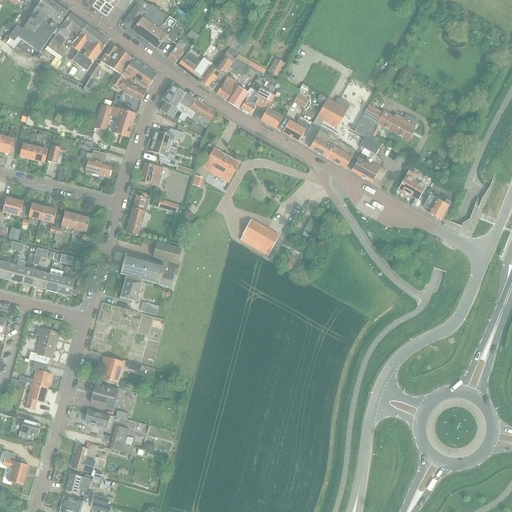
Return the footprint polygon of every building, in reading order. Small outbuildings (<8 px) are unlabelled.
[(39,52),(68,13),(50,0),(41,0),(31,14),(29,17),(30,18),(22,29),(17,25),(8,37),(14,41),(17,37),(39,52)] [(178,36),(185,26),(178,21),(177,22),(152,4),(147,11),(137,4),(122,24),(157,49),(171,31),(178,36)] [(78,35),(85,25),(70,14),(58,30),(47,46),(62,57),(70,47),(78,35)] [(78,35),(70,47),(78,52),(72,61),(86,71),(100,52),(101,52),(108,42),(85,25),(78,35)] [(194,42),(198,36),(191,30),(186,36),(194,42)] [(181,50),(185,45),(179,41),(166,59),(175,65),(184,52),(181,50)] [(120,75),(131,58),(111,45),(100,62),(118,73),(111,84),(117,88),(124,92),(141,101),(147,92),(130,84),(125,80),(125,81),(123,79),(124,78),(120,75)] [(177,67),(198,82),(207,71),(211,64),(203,58),(200,62),(187,52),(177,67)] [(216,69),(224,74),(235,59),(226,52),(222,58),(223,58),(216,69)] [(148,69),(131,58),(120,75),(124,78),(123,79),(125,81),(125,80),(127,77),(138,84),(148,69)] [(248,66),(235,59),(224,74),(227,70),(235,76),(237,73),(241,76),(248,66)] [(283,65),(276,60),(269,72),(277,76),(283,65)] [(91,80),(100,66),(96,63),(87,77),(80,88),(85,91),(91,80)] [(219,73),(209,67),(211,64),(207,71),(198,82),(211,91),(217,84),(214,82),(217,78),(216,77),(219,73)] [(156,74),(148,69),(138,84),(146,89),(156,74)] [(232,106),(237,108),(240,102),(241,103),(244,99),(243,98),(245,96),(244,95),(245,92),(237,86),(238,84),(233,80),(231,82),(227,78),(216,94),(232,106)] [(165,102),(160,110),(172,118),(177,110),(181,113),(181,114),(178,118),(183,122),(187,116),(206,128),(216,113),(172,85),(162,100),(165,102)] [(256,105),(263,108),(271,94),(259,87),(251,102),(246,99),(247,97),(245,96),(243,98),(244,99),(241,103),(240,102),(237,108),(250,116),(256,105)] [(271,94),(263,108),(265,110),(260,121),(275,129),(282,117),(270,110),(273,104),(270,103),(274,96),(271,94)] [(316,116),(321,108),(297,94),(293,102),(316,116)] [(327,98),(321,108),(316,117),(336,128),(347,110),(327,98)] [(128,138),(136,114),(102,103),(94,127),(105,131),(110,116),(117,118),(113,133),(128,138)] [(368,105),(362,115),(377,123),(408,140),(414,130),(412,130),(415,125),(396,115),(395,118),(383,111),(382,113),(368,105)] [(362,115),(353,132),(363,138),(363,137),(364,135),(366,132),(370,134),(374,128),(377,123),(362,115)] [(298,142),(305,130),(289,120),(282,133),(298,142)] [(12,126),(9,138),(0,135),(0,152),(9,155),(13,139),(16,140),(18,131),(15,131),(16,127),(12,126)] [(152,141),(171,147),(173,140),(178,142),(180,138),(182,139),(184,133),(171,129),(169,135),(156,130),(152,141)] [(325,158),(326,159),(337,141),(336,140),(337,138),(324,131),(323,133),(319,131),(309,148),(326,158),(325,158)] [(375,155),(381,145),(364,135),(363,138),(358,146),(375,155)] [(171,147),(152,141),(149,151),(162,156),(160,162),(177,168),(178,165),(179,161),(174,159),(175,156),(169,153),(171,147)] [(337,141),(326,159),(344,169),(355,150),(337,141)] [(19,157),(32,160),(35,147),(22,144),(19,157)] [(56,163),(60,148),(51,146),(48,161),(56,163)] [(35,147),(32,160),(44,164),(48,150),(35,147)] [(231,177),(239,164),(213,149),(205,164),(219,172),(220,170),(231,177)] [(85,172),(108,178),(111,166),(105,164),(107,154),(93,150),(92,154),(87,153),(85,159),(88,160),(85,172)] [(360,153),(358,158),(351,171),(357,174),(357,175),(371,183),(374,178),(380,182),(386,171),(371,163),(371,164),(365,161),(367,157),(360,153)] [(158,187),(161,175),(163,168),(145,163),(143,170),(139,182),(158,187)] [(177,168),(176,170),(192,176),(194,171),(178,165),(177,168)] [(398,189),(405,192),(417,200),(425,187),(413,181),(416,176),(408,171),(398,189)] [(146,212),(149,200),(145,199),(145,198),(136,195),(126,232),(138,236),(145,212),(146,212)] [(440,220),(450,202),(448,200),(445,204),(429,195),(422,207),(430,211),(428,213),(440,220)] [(19,217),(23,202),(5,198),(2,212),(19,217)] [(168,201),(165,209),(176,212),(178,205),(168,201)] [(28,218),(40,221),(44,207),(31,204),(28,218)] [(44,207),(40,221),(53,224),(57,210),(44,207)] [(61,225),(74,229),(77,215),(64,212),(61,225)] [(77,215),(74,229),(86,232),(90,219),(77,215)] [(316,237),(323,226),(310,219),(304,230),(316,237)] [(261,245),(270,250),(272,264),(278,236),(251,221),(240,240),(258,251),(261,245)] [(18,243),(16,251),(22,253),(24,245),(18,243)] [(177,264),(181,250),(156,243),(152,257),(158,258),(156,263),(125,254),(119,275),(170,288),(173,276),(176,277),(179,264),(177,264)] [(42,249),(40,257),(46,259),(49,251),(42,249)] [(67,255),(65,264),(71,265),(73,257),(67,255)] [(0,278),(8,281),(12,265),(0,262),(0,278)] [(8,281),(20,284),(24,268),(12,265),(8,281)] [(32,287),(37,271),(24,268),(20,284),(32,287)] [(32,287),(45,290),(49,275),(37,271),(32,287)] [(49,275),(45,290),(57,293),(61,278),(49,275)] [(73,281),(61,278),(57,293),(69,297),(73,281)] [(136,303),(141,283),(125,279),(120,299),(136,303)] [(147,304),(145,313),(156,316),(158,307),(147,304)] [(51,359),(58,334),(43,330),(36,355),(51,359)] [(116,384),(122,363),(103,358),(101,365),(105,366),(101,379),(116,384)] [(31,384),(47,389),(51,375),(35,370),(31,384)] [(47,389),(31,384),(24,408),(33,410),(36,402),(43,404),(47,389)] [(114,399),(116,389),(96,384),(90,403),(105,408),(108,398),(114,399)] [(14,419),(16,411),(2,407),(0,415),(14,419)] [(117,417),(119,412),(107,408),(105,414),(117,417)] [(110,423),(112,418),(88,411),(84,423),(106,429),(108,422),(110,423)] [(36,437),(40,424),(23,420),(19,432),(36,437)] [(116,426),(112,441),(125,444),(129,430),(116,426)] [(122,453),(125,444),(112,441),(109,450),(122,453)] [(90,474),(90,476),(101,479),(102,474),(92,471),(95,463),(85,460),(88,450),(77,447),(70,468),(90,474)] [(23,486),(28,466),(12,462),(14,455),(4,452),(2,459),(4,460),(2,466),(7,467),(6,470),(10,471),(7,482),(23,486)] [(65,492),(79,496),(80,491),(85,493),(89,480),(70,474),(65,492)] [(108,499),(93,495),(92,501),(107,506),(108,499)] [(79,511),(82,502),(90,505),(91,498),(83,496),(81,502),(63,497),(59,511),(79,511)] [(99,510),(101,505),(92,502),(90,508),(99,510)]
